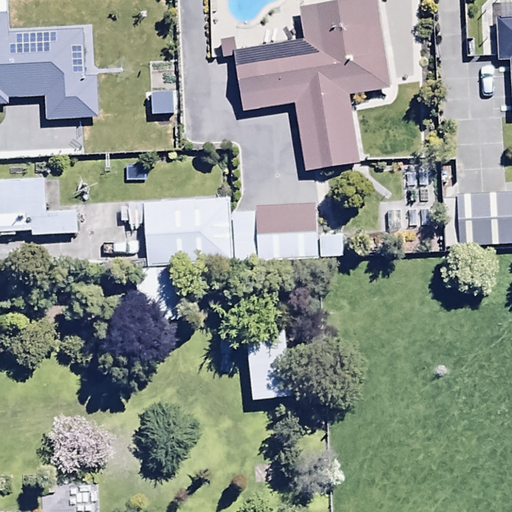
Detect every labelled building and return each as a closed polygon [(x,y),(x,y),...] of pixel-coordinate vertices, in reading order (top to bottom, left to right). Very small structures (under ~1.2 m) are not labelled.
[(300,43),(231,55),(241,117),(292,109),(303,175),(356,167),(345,99),(388,92),(372,0),(359,0),(295,11),(300,43)] [(511,20),(492,22),(495,65),(507,64),(511,117),(511,20)] [(0,241),(13,241),(13,236),(29,235),(30,241),(77,240),(77,213),(44,214),(44,180),(0,180),(0,241)] [(511,197),(455,198),(456,247),(511,246),(511,197)] [(143,271),(153,271),(153,325),(181,325),(181,267),(313,264),(312,208),(255,210),(255,214),(229,215),(229,201),(141,204),(143,271)] [(339,236),(318,237),(319,262),(340,261),(339,236)] [(244,327),(249,403),(287,401),(283,324),(244,327)]
